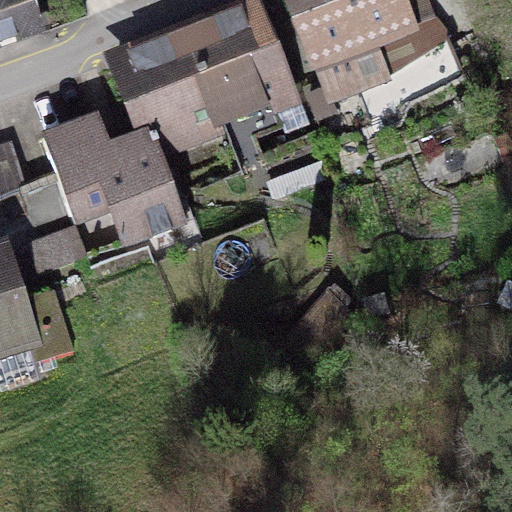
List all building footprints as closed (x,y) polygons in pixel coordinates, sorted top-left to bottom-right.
[(16,0),(0,0),(0,46),(28,38),(16,0)] [(288,0),(331,103),(387,79),(448,36),(427,0),(288,0)] [(118,65),(148,138),(156,156),(225,127),(233,148),(279,129),(272,110),(287,104),(249,12),(118,65)] [(184,225),(156,156),(148,138),(112,153),(99,122),(43,145),(77,227),(113,212),(128,248),(184,225)] [(0,160),(0,213),(15,208),(0,160)] [(62,240),(20,256),(32,286),(73,270),(62,240)] [(4,259),(0,260),(0,353),(28,344),(35,365),(72,353),(54,297),(20,307),(4,259)]
